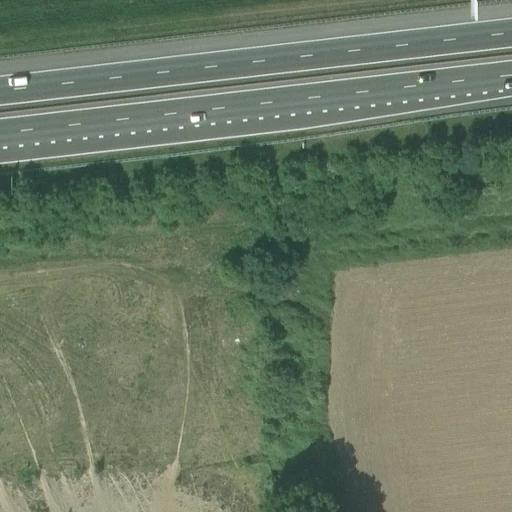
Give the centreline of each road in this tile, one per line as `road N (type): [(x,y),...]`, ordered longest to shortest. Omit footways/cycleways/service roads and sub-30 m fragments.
road 1 (motorway): [(511,34),(0,92)]
road 2 (motorway): [(0,134),(511,76)]
road 3 (track): [(337,330),(246,288),(94,263),(0,274)]
